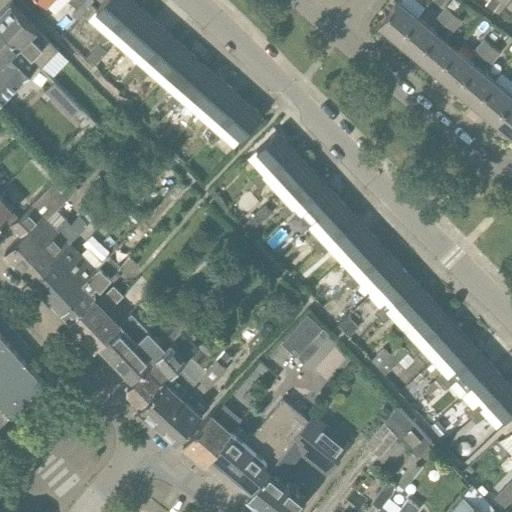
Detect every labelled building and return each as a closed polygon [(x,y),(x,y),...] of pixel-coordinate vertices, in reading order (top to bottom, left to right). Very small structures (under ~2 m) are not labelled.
[(65,0),(67,1),(77,9),(81,4),(77,0),(65,0)] [(105,0),(96,11),(106,20),(115,27),(135,3),(131,0),(105,0)] [(379,24),(398,41),(418,17),(398,1),(379,24)] [(37,65),(40,69),(58,49),(12,2),(0,14),(0,25),(19,48),(37,65)] [(135,3),(115,27),(122,34),(132,43),(153,19),(135,3)] [(437,17),(445,24),(454,13),(446,6),(437,17)] [(445,24),(453,31),(462,20),(454,13),(445,24)] [(398,41),(417,57),(437,33),(418,17),(398,41)] [(132,43),(150,59),(171,35),(153,19),(132,43)] [(3,64),(19,48),(0,25),(0,60),(1,62),(3,64)] [(98,45),(107,35),(100,30),(93,41),(98,45)] [(417,57),(436,73),(456,49),(437,33),(417,57)] [(98,45),(105,51),(114,42),(107,35),(98,45)] [(150,59),(168,75),(189,51),(171,35),(150,59)] [(475,50),(483,56),(493,45),(484,38),(475,50)] [(95,65),(107,53),(105,51),(98,45),(87,58),(95,65)] [(483,56),(492,63),(501,52),(493,45),(483,56)] [(0,105),(25,81),(23,79),(37,65),(19,48),(3,64),(1,62),(0,62),(0,105)] [(436,73),(456,89),(476,65),(456,49),(436,73)] [(168,75),(186,91),(207,67),(189,51),(168,75)] [(135,76),(146,64),(139,58),(130,72),(135,76)] [(146,64),(135,76),(141,80),(153,70),(146,64)] [(456,89),(475,105),(495,81),(476,65),(456,89)] [(207,67),(186,91),(205,107),(225,83),(207,67)] [(475,105),(494,121),(511,100),(511,95),(495,81),(475,105)] [(71,119),(82,109),(54,82),(44,92),(71,119)] [(222,122),(223,123),(244,99),(225,83),(205,107),(222,122)] [(170,107),(182,96),(175,90),(166,104),(170,107)] [(182,96),(170,107),(177,112),(189,102),(182,96)] [(244,99),(223,123),(241,139),(262,115),(244,99)] [(511,100),(494,121),(511,136),(511,100)] [(211,122),(210,123),(202,135),(208,140),(217,129),(218,128),(211,122)] [(208,140),(212,144),(224,133),(218,128),(217,129),(208,140)] [(264,159),(272,167),(292,148),(277,131),(256,150),(264,159)] [(272,167),(287,184),(308,165),(292,148),(272,167)] [(53,165),(60,174),(69,166),(61,157),(53,165)] [(287,184),(303,201),(323,181),(308,165),(287,184)] [(255,183),(265,173),(260,167),(250,178),(255,183)] [(32,280),(70,242),(74,238),(106,206),(111,199),(107,197),(103,202),(102,201),(103,200),(99,197),(93,203),(92,203),(71,224),(65,217),(55,227),(47,219),(79,188),(65,173),(62,176),(10,223),(21,235),(5,250),(32,280)] [(265,173),(255,183),(260,188),(272,180),(265,173)] [(303,201),(319,219),(339,198),(323,181),(303,201)] [(0,194),(0,222),(14,210),(0,194)] [(319,219),(334,235),(355,215),(339,198),(319,219)] [(285,217),(296,207),(291,200),(281,212),(285,217)] [(296,207),(285,217),(290,222),(302,214),(296,207)] [(334,235),(350,252),(370,232),(355,215),(334,235)] [(350,252),(364,268),(386,249),(370,232),(350,252)] [(312,246),(316,251),(328,239),(322,233),(312,246)] [(328,239),(316,251),(321,256),(335,246),(328,239)] [(32,280),(61,310),(87,285),(83,281),(96,268),(78,251),(70,242),(32,280)] [(371,294),(380,285),(401,266),(386,249),(364,268),(358,274),(364,281),(361,283),(371,294)] [(70,320),(95,295),(96,293),(92,290),(97,285),(101,289),(121,266),(109,255),(96,268),(83,281),(87,285),(61,310),(70,320)] [(401,266),(380,285),(396,302),(417,283),(401,266)] [(347,285),(358,274),(353,268),(342,280),(347,285)] [(358,274),(347,285),(351,290),(361,283),(364,281),(358,274)] [(396,302),(411,319),(432,300),(417,283),(396,302)] [(69,321),(82,334),(106,308),(118,301),(124,296),(114,285),(99,300),(95,295),(70,320),(69,321)] [(177,326),(161,343),(161,344),(132,314),(122,323),(99,345),(133,381),(165,348),(171,342),(186,326),(199,311),(207,304),(196,294),(172,321),(177,326)] [(411,319),(427,336),(448,317),(432,300),(411,319)] [(95,349),(99,345),(122,323),(116,318),(126,309),(118,301),(106,308),(82,334),(95,349)] [(379,318),(391,308),(384,301),(374,312),(379,318)] [(391,308),(379,318),(383,322),(396,313),(391,308)] [(296,356),(322,328),(307,314),(281,342),(296,356)] [(427,336),(442,353),(463,333),(448,317),(427,336)] [(186,326),(171,342),(165,348),(133,381),(128,385),(129,386),(128,392),(141,405),(181,366),(188,359),(199,349),(192,342),(196,338),(186,326)] [(0,426),(3,424),(46,385),(0,333),(0,426)] [(442,353),(458,370),(479,350),(463,333),(442,353)] [(410,351),(421,340),(416,334),(406,346),(410,351)] [(421,340),(410,351),(414,355),(427,346),(421,340)] [(410,351),(406,346),(405,346),(399,346),(390,354),(377,366),(385,375),(394,366),(410,351)] [(377,366),(390,354),(385,348),(372,360),(377,366)] [(458,370),(453,374),(459,380),(467,391),(473,386),(495,367),(479,350),(458,370)] [(197,381),(158,423),(177,440),(203,412),(192,401),(196,397),(198,399),(226,369),(223,367),(231,358),(224,351),(197,381)] [(140,406),(158,423),(197,381),(181,366),(141,405),(140,406)] [(441,385),(453,374),(446,367),(436,380),(441,385)] [(495,367),(473,386),(467,391),(462,395),(472,407),(478,401),(483,407),(484,408),(489,403),(510,384),(495,367)] [(445,390),(459,380),(453,374),(441,385),(445,390)] [(511,386),(510,384),(489,403),(504,420),(511,413),(511,386)] [(213,455),(253,488),(309,419),(283,399),(247,442),(233,430),(213,455)] [(225,399),(216,409),(235,425),(243,414),(225,399)] [(467,414),(471,418),(483,407),(478,401),(472,407),(467,414)] [(419,457),(431,440),(398,405),(366,445),(380,456),(398,435),(419,457)] [(471,418),(476,424),(489,414),(484,408),(483,407),(471,418)] [(206,463),(213,455),(233,430),(212,411),(183,443),(206,463)] [(312,415),(309,419),(253,488),(248,495),(269,511),(294,511),(307,496),(285,479),(288,475),(284,473),(302,452),(326,473),(342,454),(341,453),(348,445),(312,415)] [(396,486),(391,482),(388,479),(371,503),(379,509),(381,507),(394,491),(393,490),(396,486)] [(511,482),(496,498),(506,508),(511,502),(511,482)] [(463,496),(449,511),(483,511),(477,507),(484,498),(472,485),(463,496)] [(416,511),(420,508),(408,498),(397,511),(387,511),(381,507),(379,509),(376,511),(416,511)]
